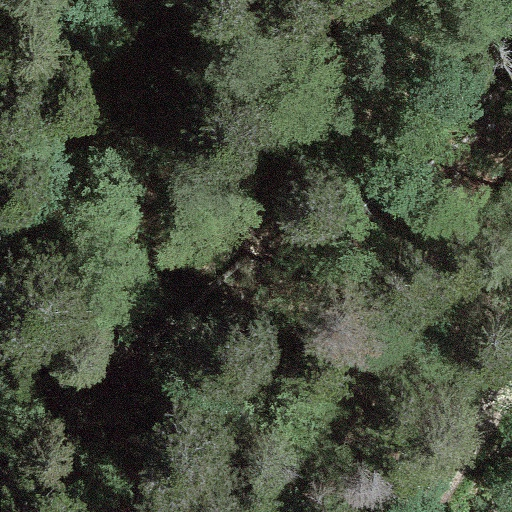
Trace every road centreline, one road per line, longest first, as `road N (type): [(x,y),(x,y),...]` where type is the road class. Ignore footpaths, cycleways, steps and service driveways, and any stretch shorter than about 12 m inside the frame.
road 1 (track): [(0,248),(121,0)]
road 2 (track): [(511,386),(480,417),(429,511)]
